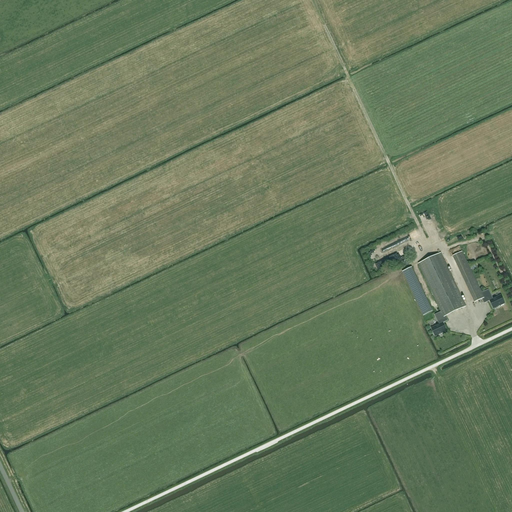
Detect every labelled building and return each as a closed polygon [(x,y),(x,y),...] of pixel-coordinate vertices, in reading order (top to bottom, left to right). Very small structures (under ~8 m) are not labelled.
[(453,256),(475,302),(484,297),(482,293),(462,252),(453,256)] [(441,254),(419,264),(442,312),(444,316),(466,306),(441,254)] [(497,298),(497,297),(493,299),(488,289),(482,293),(484,297),(488,297),(494,309),(505,303),(501,295),(501,296),(497,298)] [(428,302),(419,306),(423,316),(433,311),(428,302)] [(432,328),(431,328),(435,336),(446,331),(441,320),(444,316),(442,312),(435,315),(439,324),(435,326),(436,327),(432,328)]
